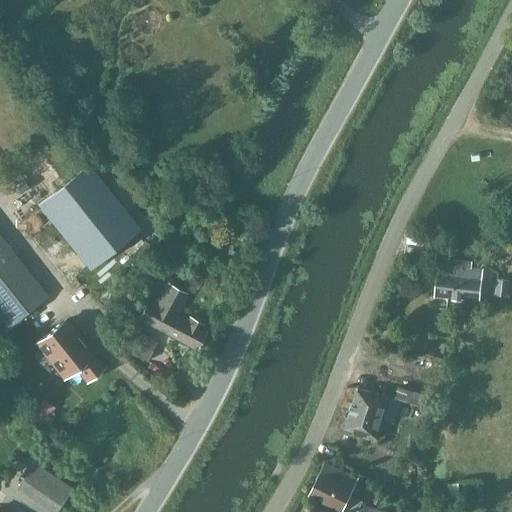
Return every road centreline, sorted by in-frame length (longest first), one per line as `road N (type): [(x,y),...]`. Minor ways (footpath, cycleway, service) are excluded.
road 1 (unclassified): [(154,511),(244,360),(293,227),(406,0)]
road 2 (tertiary): [(277,511),(313,457),(406,210),(511,14)]
